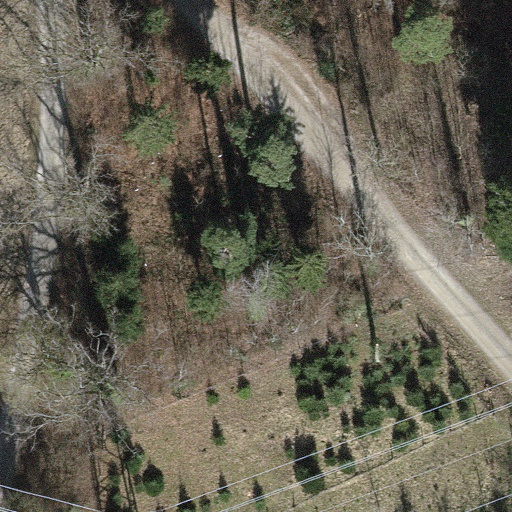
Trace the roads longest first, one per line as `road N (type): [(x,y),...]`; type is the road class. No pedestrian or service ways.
road 1 (track): [(170,0),(511,367)]
road 2 (track): [(0,478),(29,114),(46,0)]
